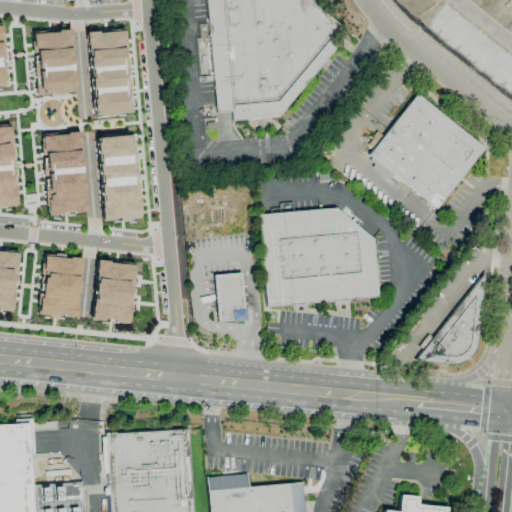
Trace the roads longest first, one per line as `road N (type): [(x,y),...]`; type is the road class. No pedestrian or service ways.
road 1 (residential): [(144,0),(177,349)]
road 2 (primary): [(0,358),(345,394)]
road 3 (residential): [(511,122),(454,89),(374,0)]
road 4 (residential): [(0,229),(170,249)]
road 5 (tertiary): [(511,249),(497,399)]
road 6 (residential): [(145,8),(77,14),(0,5)]
